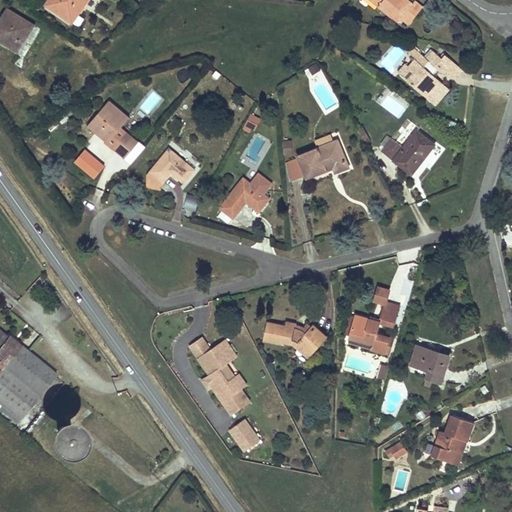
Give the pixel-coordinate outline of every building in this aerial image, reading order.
[(73,23),(88,0),(49,0),(46,5),(73,23)] [(380,0),(377,5),(399,22),(402,19),(409,25),(423,7),(415,0),(413,3),(409,0),(380,0)] [(35,25),(8,9),(3,18),(0,22),(0,26),(1,28),(0,29),(0,40),(18,52),(35,25)] [(448,88),(431,73),(433,71),(436,68),(441,72),(444,69),(452,60),(442,52),(439,56),(431,49),(425,57),(413,46),(407,53),(415,60),(409,67),(408,65),(400,74),(433,104),(448,88)] [(461,68),(452,60),(444,69),(453,78),(461,68)] [(322,70),(318,63),(309,69),(313,76),(322,70)] [(400,74),(408,65),(406,64),(398,73),(400,74)] [(129,117),(110,101),(89,126),(106,141),(114,133),(115,134),(120,128),(129,117)] [(255,129),(259,120),(252,117),(248,126),(252,128),(255,129)] [(176,119),(169,127),(175,132),(182,124),(176,119)] [(371,139),(364,127),(357,131),(364,143),(371,139)] [(127,134),(120,128),(115,134),(122,140),(127,134)] [(434,145),(417,132),(404,147),(391,137),(381,151),(392,160),(393,160),(412,174),(418,166),(434,145)] [(138,141),(128,133),(127,134),(122,140),(114,149),(120,153),(125,158),(138,141)] [(326,136),(316,140),(319,148),(329,144),(326,136)] [(349,167),(338,140),(329,144),(319,148),(299,156),(307,177),(317,174),(335,168),(336,172),(349,167)] [(170,148),(148,175),(148,187),(156,189),(162,190),(164,182),(172,173),(184,183),(195,169),(170,148)] [(259,212),(271,198),(265,193),(273,184),(261,173),(252,183),(245,177),(220,207),(226,212),(232,218),(247,201),(259,212)] [(195,211),(198,199),(188,196),(184,208),(195,211)] [(379,290),(375,304),(385,307),(386,305),(389,293),(379,290)] [(386,305),(385,307),(383,313),(386,313),(383,326),(395,330),(400,310),(392,307),(386,305)] [(355,318),(350,337),(374,344),(373,349),(372,353),(385,356),(389,340),(378,337),(381,325),(355,318)] [(286,326),(267,323),(264,340),(283,343),(284,341),(293,343),(295,340),(312,355),(327,337),(318,330),(313,325),(311,328),(306,324),(302,330),(296,327),(296,325),(286,323),(286,326)] [(0,398),(23,418),(57,377),(29,354),(0,329),(0,398)] [(211,349),(203,337),(190,346),(199,358),(211,349)] [(374,344),(350,337),(349,342),(373,349),(374,344)] [(227,364),(238,357),(226,339),(211,349),(199,358),(211,376),(217,383),(212,386),(213,387),(232,415),(251,402),(242,389),(248,385),(240,374),(236,377),(229,381),(221,368),(227,364)] [(312,355),(295,340),(293,343),(309,358),(312,355)] [(442,382),(450,355),(438,351),(418,345),(411,365),(429,370),(427,377),(432,379),(442,382)] [(236,377),(227,364),(221,368),(229,381),(236,377)] [(384,383),(388,369),(381,367),(376,381),(384,383)] [(217,383),(211,376),(204,381),(210,389),(213,387),(212,386),(217,383)] [(0,411),(17,424),(23,418),(0,398),(0,411)] [(467,420),(453,415),(447,432),(442,431),(437,445),(441,446),(439,457),(455,463),(463,439),(467,441),(474,422),(467,420)] [(245,420),(230,431),(245,452),(260,441),(245,420)] [(58,430),(57,433),(57,436),(59,439),(61,441),(64,442),(67,441),(70,440),(72,438),(73,435),(72,432),(71,429),(69,427),(66,426),(63,426),(60,428),(58,430)] [(459,464),(467,441),(463,439),(455,463),(459,464)] [(402,441),(387,451),(392,457),(395,455),(398,459),(409,452),(402,441)]
